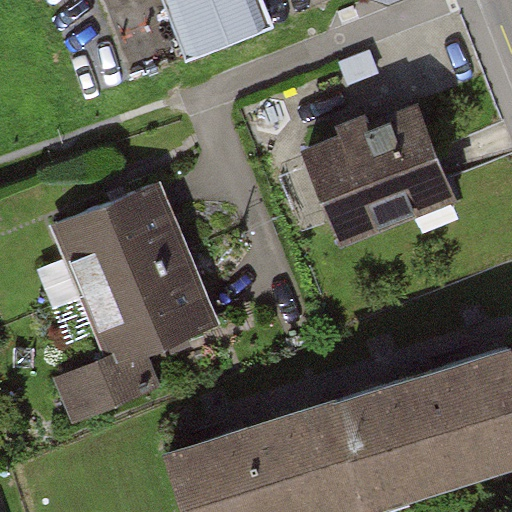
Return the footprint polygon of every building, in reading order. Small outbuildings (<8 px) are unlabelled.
[(163,0),(186,54),(273,20),(265,0),(163,0)] [(445,165),(417,94),(301,139),(338,234),(454,189),(445,165)] [(54,226),(83,294),(189,249),(170,205),(162,184),(54,226)] [(211,304),(189,249),(83,294),(108,360),(120,355),(123,363),(147,353),(220,328),(211,304)] [(511,366),(498,323),(331,376),(369,497),(511,452),(511,366)] [(73,424),(162,390),(147,353),(123,363),(120,355),(108,360),(56,380),(73,424)] [(331,376),(163,429),(189,511),(323,511),(369,497),(331,376)]
